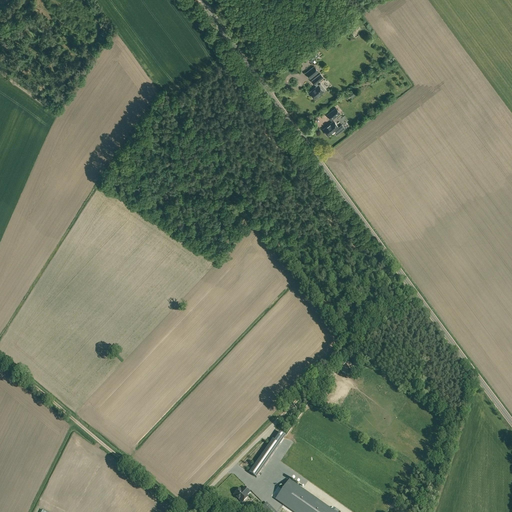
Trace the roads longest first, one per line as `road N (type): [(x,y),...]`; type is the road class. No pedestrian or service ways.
road 1 (tertiary): [(511,421),(199,0)]
road 2 (track): [(277,419),(410,284)]
road 3 (unclassified): [(186,511),(277,419)]
